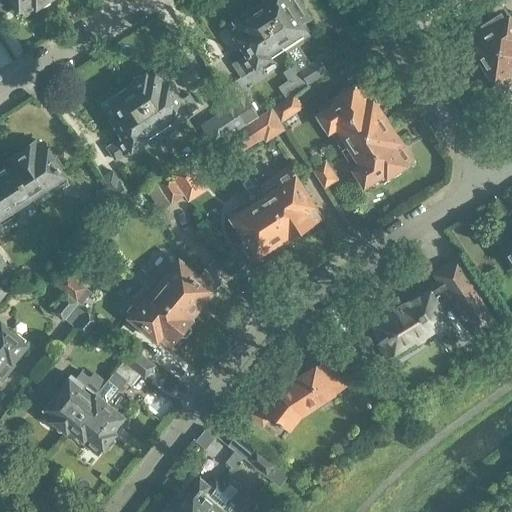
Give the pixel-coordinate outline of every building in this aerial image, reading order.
[(49,0),(13,0),(23,14),(36,6),(37,8),(49,0)] [(265,0),(257,5),(285,46),(292,42),(294,45),(310,35),(302,23),(309,19),(296,0),(265,0)] [(482,63),(511,43),(511,19),(502,4),(488,14),(490,18),(475,28),(476,29),(464,36),(473,49),(469,52),(476,63),(480,61),(482,63)] [(241,75),(246,72),(285,46),(257,5),(226,25),(245,54),(232,62),(241,75)] [(511,43),(482,63),(496,86),(508,79),(511,84),(511,83),(511,43)] [(301,70),(310,83),(328,71),(320,57),(301,70)] [(129,83),(160,130),(197,105),(189,92),(180,98),(161,68),(149,76),(146,72),(129,83)] [(224,87),(248,124),(259,117),(259,116),(246,96),(247,96),(236,79),(224,87)] [(341,148),(387,119),(362,79),(336,95),(339,99),(318,112),(341,148)] [(114,159),(124,153),(160,130),(129,83),(114,93),(117,97),(105,105),(124,135),(106,146),(114,159)] [(222,88),(219,84),(206,93),(219,113),(211,118),(224,139),(227,137),(235,132),(248,124),(224,87),(222,88)] [(294,93),(272,108),(281,122),(303,108),(294,93)] [(259,117),(248,124),(235,132),(227,137),(240,155),(264,140),(266,143),(286,130),(281,122),(272,108),(259,116),(259,117)] [(412,158),(387,119),(341,148),(364,184),(385,170),(387,174),(412,158)] [(10,164),(32,196),(52,183),(54,187),(68,178),(44,140),(38,144),(36,141),(5,160),(7,164),(8,166),(10,164)] [(326,159),(311,169),(324,189),(339,179),(326,159)] [(172,173),(186,194),(199,186),(204,182),(190,161),(172,173)] [(8,166),(7,164),(0,169),(0,222),(0,223),(15,213),(12,209),(32,196),(10,164),(8,166)] [(307,234),(307,227),(321,217),(313,204),(315,203),(290,164),(274,174),(275,176),(261,185),(270,198),(294,235),(301,238),(307,234)] [(103,188),(116,209),(131,199),(114,170),(100,179),(105,187),(103,188)] [(161,211),(186,194),(172,173),(147,189),(161,211)] [(106,216),(116,209),(103,188),(92,195),(106,216)] [(294,235),(270,198),(256,207),(253,202),(232,215),(246,237),(240,241),(251,258),(290,234),(292,236),(294,235)] [(511,233),(511,240),(501,248),(511,265),(511,233)] [(0,280),(1,282),(12,274),(13,274),(0,254),(0,280)] [(471,330),(496,314),(458,254),(433,270),(438,279),(394,307),(391,302),(367,317),(381,338),(376,341),(386,356),(416,338),(417,340),(446,321),(437,306),(451,298),(471,330)] [(199,274),(180,258),(157,286),(154,283),(156,280),(140,266),(133,275),(145,284),(191,323),(194,319),(191,317),(219,282),(203,269),(199,274)] [(82,305),(92,292),(67,272),(57,285),(82,305)] [(0,302),(10,290),(1,282),(0,280),(0,302)] [(191,323),(145,284),(136,295),(134,294),(121,309),(157,339),(159,337),(171,347),(181,335),(186,336),(191,330),(189,325),(191,323)] [(74,326),(87,310),(66,294),(51,312),(64,322),(66,320),(74,326)] [(87,310),(74,326),(86,336),(100,319),(87,310)] [(10,363),(26,342),(0,321),(0,374),(1,373),(5,376),(13,366),(10,363)] [(124,361),(140,374),(145,378),(156,365),(135,349),(134,348),(124,361)] [(301,412),(350,380),(333,354),(279,389),(273,383),(251,410),(265,421),(272,413),(289,427),(301,412)] [(105,385),(67,431),(96,456),(121,426),(118,424),(124,416),(108,403),(126,381),(131,384),(140,374),(124,361),(104,384),(105,385)] [(73,373),(42,410),(54,420),(54,421),(55,425),(60,429),(64,428),(67,431),(105,385),(104,384),(92,375),(90,377),(81,371),(77,377),(73,373)] [(230,443),(247,458),(267,474),(275,463),(238,433),(230,443)] [(216,511),(243,481),(230,470),(222,479),(217,474),(209,483),(201,476),(199,478),(196,475),(186,488),(189,490),(172,511),(216,511)] [(236,511),(246,500),(240,495),(248,485),(243,481),(216,511),(236,511)]
